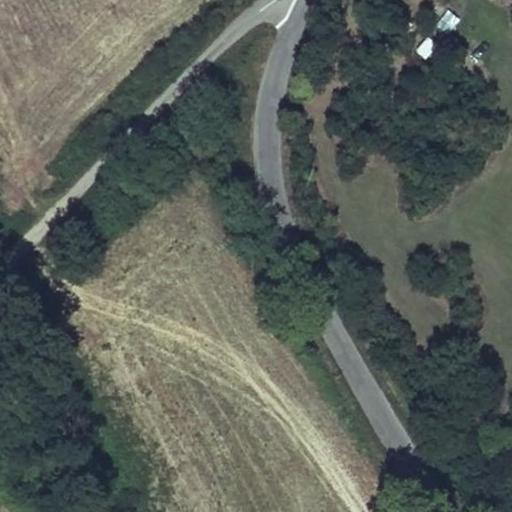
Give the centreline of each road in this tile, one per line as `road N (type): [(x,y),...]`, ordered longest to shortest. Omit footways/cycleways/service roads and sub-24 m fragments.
road 1 (tertiary): [(439,511),(290,249),(270,186),(269,86),(304,2)]
road 2 (unclassified): [(304,2),(277,4),(232,31),(0,263)]
